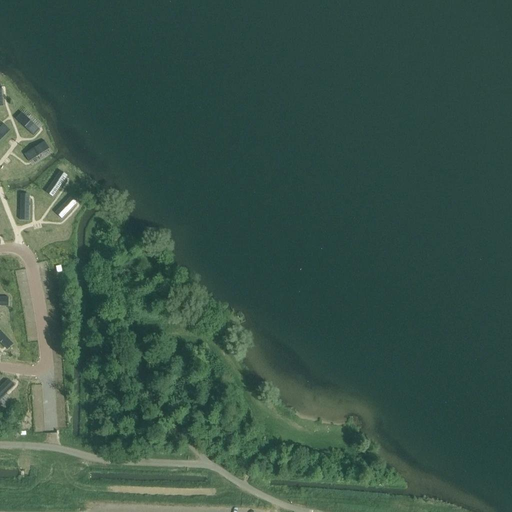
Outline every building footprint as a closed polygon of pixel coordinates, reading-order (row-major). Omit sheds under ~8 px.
[(22,113),(16,119),(33,136),(39,130),(22,113)] [(4,124),(0,128),(0,140),(10,131),(4,124)] [(45,142),(24,155),(29,162),(50,149),(45,142)] [(58,175),(46,193),(53,198),(65,180),(58,175)] [(70,197),(55,213),(62,219),(77,204),(70,197)] [(21,199),(20,221),(29,221),(30,199),(21,199)] [(9,298),(0,297),(0,306),(9,307),(9,298)] [(0,330),(0,343),(4,348),(11,342),(0,330)] [(9,379),(0,387),(0,400),(15,386),(9,379)]
